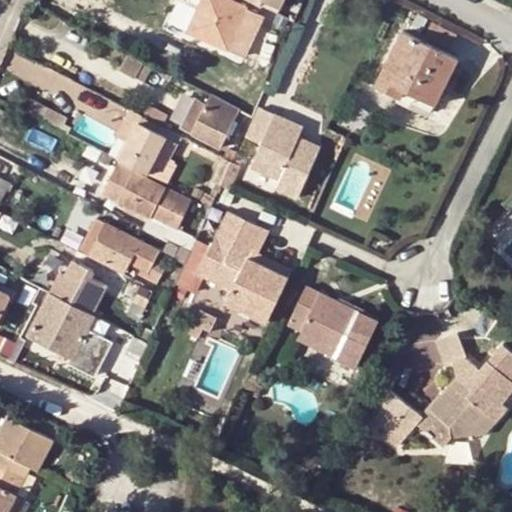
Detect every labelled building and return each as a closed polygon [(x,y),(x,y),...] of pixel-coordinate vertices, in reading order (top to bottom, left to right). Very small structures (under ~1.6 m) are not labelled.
[(254,60),(277,14),(260,5),(255,15),(241,9),(242,6),(229,0),(189,0),(191,3),(200,7),(189,30),(254,60)] [(250,0),(260,5),(277,14),(288,19),(296,0),(250,0)] [(458,58),(403,29),(376,83),(399,96),(397,100),(429,117),(458,58)] [(5,69),(34,79),(40,60),(12,50),(5,69)] [(127,54),(119,68),(136,77),(137,76),(146,81),(152,67),(127,54)] [(91,87),(72,128),(110,144),(128,104),(91,87)] [(240,110),(212,96),(208,102),(198,98),(183,127),(221,147),(240,110)] [(150,102),(143,115),(161,124),(168,112),(150,102)] [(255,106),(251,116),(243,135),(259,143),(249,166),(276,180),(272,189),(293,200),(317,147),(296,138),(301,128),(255,106)] [(45,111),(40,120),(62,131),(66,122),(45,111)] [(167,136),(148,176),(160,182),(183,135),(161,124),(143,115),(135,111),(132,117),(140,122),(167,136)] [(123,133),(132,138),(140,122),(132,117),(123,133)] [(132,138),(121,162),(148,176),(167,136),(140,122),(132,138)] [(223,157),(231,161),(236,150),(228,146),(223,157)] [(212,180),(221,184),(231,161),(223,157),(212,180)] [(231,161),(221,184),(230,188),(241,165),(231,161)] [(149,216),(144,226),(168,238),(173,241),(192,250),(197,238),(177,228),(178,227),(191,200),(121,165),(107,195),(149,216)] [(276,180),(249,166),(244,175),(272,189),(276,180)] [(0,177),(0,203),(10,184),(0,177)] [(229,210),(197,274),(231,290),(225,301),(268,321),(289,276),(249,257),(264,226),(229,210)] [(162,250),(99,217),(83,248),(126,271),(131,262),(151,271),(148,278),(158,283),(166,268),(155,263),(162,250)] [(66,243),(73,248),(78,237),(70,233),(66,243)] [(186,262),(192,250),(173,241),(169,249),(176,253),(176,256),(186,262)] [(51,292),(94,314),(108,286),(92,277),(95,271),(73,261),(66,275),(63,281),(57,279),(51,292)] [(63,281),(66,275),(61,271),(57,279),(63,281)] [(308,282),(290,321),(342,346),(339,353),(357,362),(378,317),(308,282)] [(155,291),(143,286),(129,312),(140,320),(155,291)] [(0,314),(10,295),(0,290),(0,314)] [(89,330),(97,315),(94,314),(51,292),(44,306),(29,333),(73,356),(70,362),(95,375),(112,342),(89,330)] [(29,333),(44,306),(25,295),(8,328),(27,338),(29,333)] [(208,335),(220,319),(208,310),(196,326),(208,335)] [(342,346),(290,321),(286,328),(339,353),(342,346)] [(140,362),(149,342),(135,334),(126,354),(140,362)] [(466,357),(458,334),(439,341),(448,366),(455,363),(466,357)] [(511,348),(503,342),(489,361),(511,381),(511,348)] [(466,357),(455,363),(460,377),(444,395),(441,393),(423,415),(392,391),(377,419),(392,431),(387,437),(397,447),(419,424),(445,446),(453,437),(473,435),(473,424),(485,412),(496,421),(508,408),(502,402),(511,390),(511,381),(489,361),(482,369),(466,357)] [(252,371),(249,378),(259,383),(262,376),(252,371)] [(249,378),(243,390),(257,397),(262,384),(259,383),(249,378)] [(473,424),(473,435),(485,434),(496,421),(485,412),(473,424)] [(0,449),(31,465),(33,467),(40,470),(55,437),(11,415),(4,430),(0,439),(0,449)] [(0,511),(6,511),(31,465),(0,449),(0,511)]
